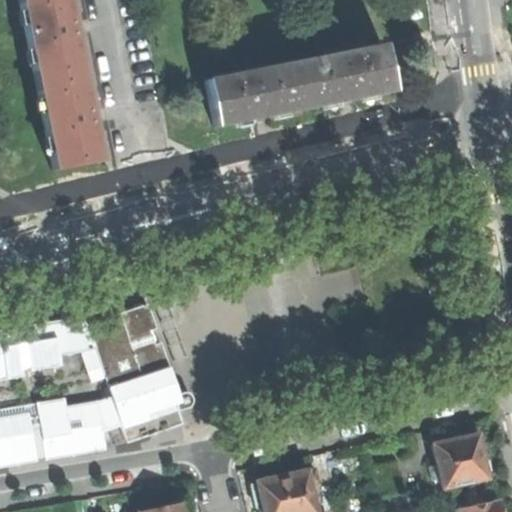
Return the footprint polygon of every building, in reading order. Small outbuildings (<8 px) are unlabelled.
[(20,0),(36,82),(81,74),(72,30),(66,0),(20,0)] [(391,90),(382,45),(293,63),(302,109),(350,99),(391,90)] [(258,118),(302,109),(293,63),(205,81),(214,127),(258,118)] [(36,82),(53,170),(98,161),(89,117),(81,74),(36,82)] [(103,447),(101,431),(120,423),(126,441),(181,424),(177,409),(182,408),(186,405),(188,401),(186,396),(182,393),(177,393),(160,342),(154,344),(149,330),(155,327),(147,303),(119,312),(114,299),(97,304),(81,309),(83,315),(23,325),(24,329),(16,331),(15,326),(0,328),(0,465),(34,460),(33,454),(44,452),(45,458),(103,447)] [(475,435),(432,445),(437,466),(431,468),(434,482),(440,481),(442,488),(457,485),(457,486),(471,483),(471,482),(485,478),(484,476),(489,470),(487,460),(480,457),(478,447),(475,435)] [(395,464),(370,469),(376,498),(401,492),(395,464)] [(312,511),(308,489),(318,487),(314,469),(256,483),(261,506),(257,511),(256,511),(312,511)] [(482,498),(465,502),(466,509),(455,511),(498,511),(497,502),(483,505),(482,498)] [(187,511),(186,501),(135,511),(187,511)]
